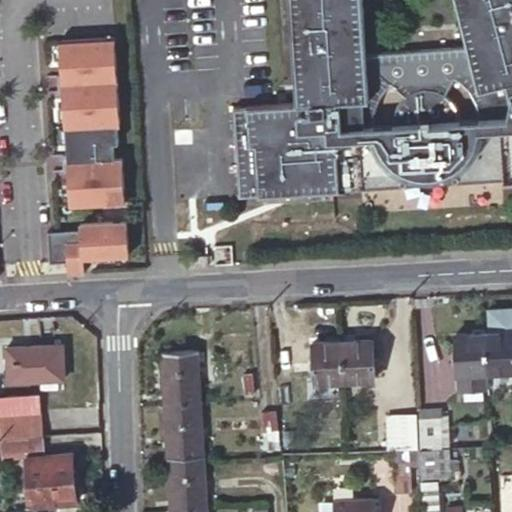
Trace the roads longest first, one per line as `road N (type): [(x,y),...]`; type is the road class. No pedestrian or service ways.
road 1 (residential): [(116,291),(511,269)]
road 2 (residential): [(116,291),(122,511)]
